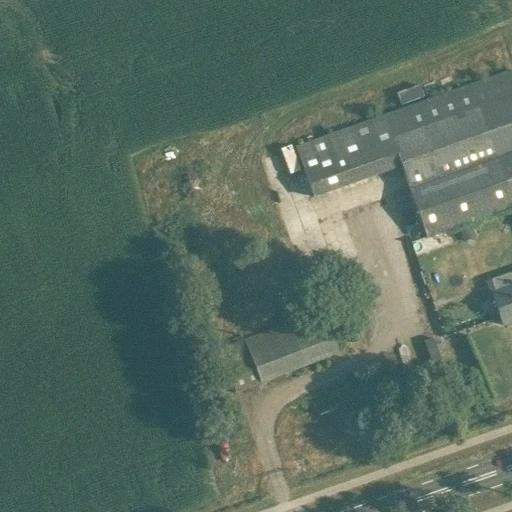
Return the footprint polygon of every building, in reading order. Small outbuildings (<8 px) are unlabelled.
[(511,68),(296,145),(306,173),(297,176),(305,199),(314,196),(315,198),(401,167),(422,226),(407,231),(411,244),(426,238),(427,239),(511,208),(511,68)] [(472,227),(460,232),(463,241),(475,236),(472,227)] [(511,274),(491,282),(494,295),(492,295),(503,326),(511,322),(511,274)] [(473,309),(457,314),(461,325),(477,319),(473,309)] [(260,370),(264,381),(345,355),(335,322),(308,331),(304,319),(238,340),(248,374),(260,370)]
